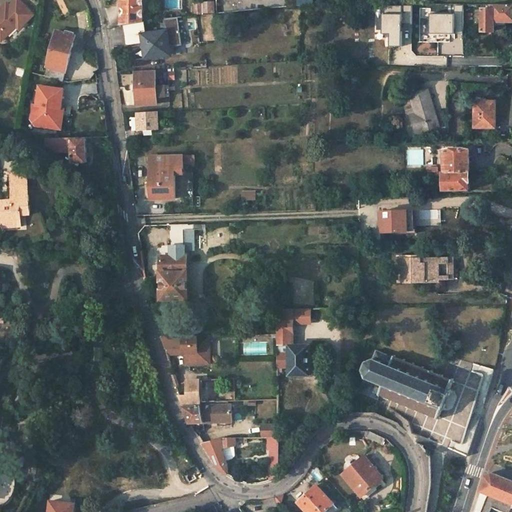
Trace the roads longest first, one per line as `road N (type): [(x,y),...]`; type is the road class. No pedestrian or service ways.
road 1 (unclassified): [(228,486),(191,449),(167,392),(102,23)]
road 2 (unknown): [(186,498),(169,458),(106,413),(83,370),(62,353),(27,349),(0,416)]
road 3 (unclassified): [(408,511),(413,466),(388,426),(370,421),(345,421),(322,435),(290,479),(264,492),(228,486)]
